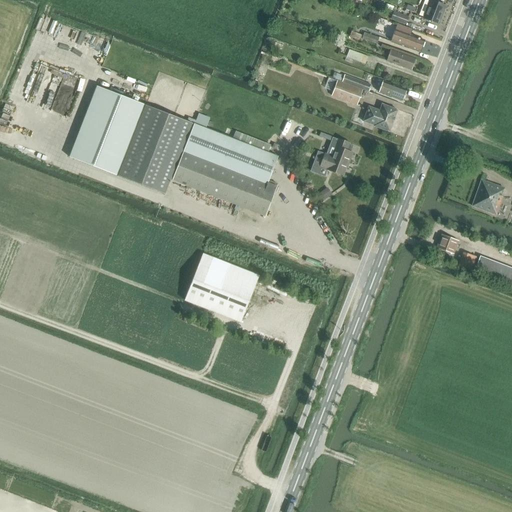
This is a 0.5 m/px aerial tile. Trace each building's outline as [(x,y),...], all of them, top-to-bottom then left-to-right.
[(426,0),(425,0),(419,15),(424,17),(424,18),(439,24),(446,6),(430,0),(430,1),(426,0)] [(409,18),(394,12),(391,19),(407,25),(409,18)] [(414,17),(413,22),(432,27),(433,23),(414,17)] [(413,30),(397,25),(391,42),(421,53),(425,41),(411,35),(413,30)] [(365,33),(364,36),(356,33),(352,31),(350,37),(362,41),(363,39),(378,44),(380,38),(365,33)] [(368,57),(350,50),(347,57),(366,64),(368,57)] [(412,70),(416,60),(390,51),(387,61),(412,70)] [(281,67),(284,60),(272,56),(269,63),(281,67)] [(83,77),(64,70),(51,110),(66,115),(72,96),(76,98),(83,77)] [(372,85),(346,75),(343,82),(369,92),(372,85)] [(362,90),(337,80),(331,97),(355,107),(362,90)] [(403,101),(407,90),(384,82),(380,93),(403,101)] [(233,139),(97,86),(69,158),(165,194),(171,179),(266,217),(278,185),(269,181),(278,157),(268,153),(271,146),(236,132),(233,139)] [(398,110),(382,104),(380,110),(369,106),(363,121),(374,125),(374,126),(390,132),(398,110)] [(2,110),(0,115),(0,120),(11,125),(15,114),(2,110)] [(326,154),(322,166),(329,169),(329,170),(343,176),(348,163),(350,163),(353,153),(351,152),(353,146),(351,145),(351,144),(338,139),(338,140),(333,138),(327,154),(326,154)] [(482,181),(476,198),(475,201),(473,207),(497,216),(503,198),(501,197),(504,189),(482,181)] [(317,196),(322,203),(333,195),(328,188),(317,196)] [(459,242),(443,235),(438,248),(455,254),(459,242)] [(471,271),(476,257),(464,253),(459,267),(471,271)] [(241,323),(259,278),(260,276),(204,254),(185,301),(241,323)] [(486,268),(488,261),(479,260),(477,266),(486,268)]
